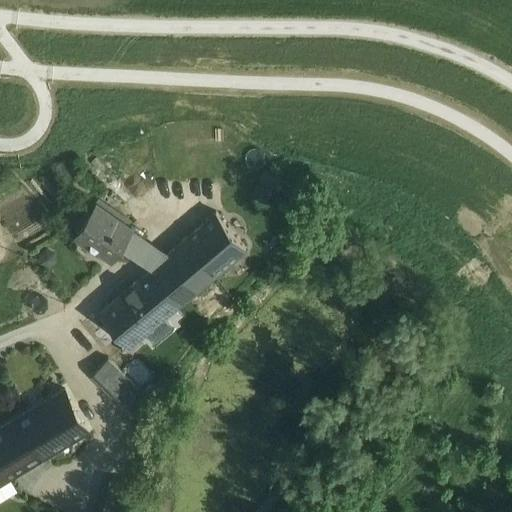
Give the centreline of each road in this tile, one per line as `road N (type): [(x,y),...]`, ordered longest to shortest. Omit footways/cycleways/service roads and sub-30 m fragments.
road 1 (track): [(0,63),(367,85),(442,105),(511,147)]
road 2 (track): [(0,15),(410,31),(511,74)]
road 3 (track): [(0,143),(21,141),(46,109),(44,86),(0,26)]
road 4 (unknown): [(132,440),(53,318)]
road 5 (residential): [(0,340),(63,313),(117,271)]
